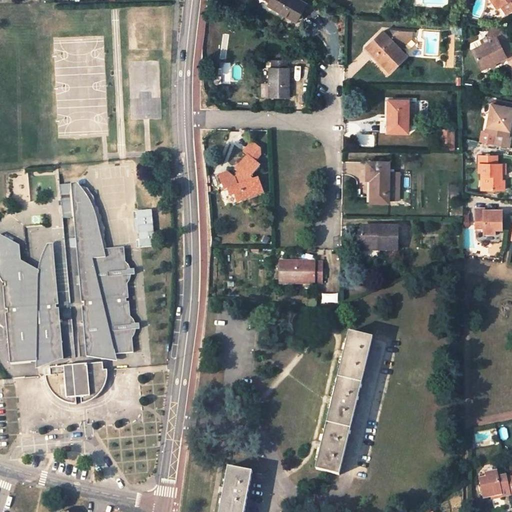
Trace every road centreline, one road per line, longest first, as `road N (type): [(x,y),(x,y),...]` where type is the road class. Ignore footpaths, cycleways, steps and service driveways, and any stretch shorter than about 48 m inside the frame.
road 1 (tertiary): [(162,506),(195,299),(184,120)]
road 2 (unclassified): [(8,468),(162,506)]
road 3 (residential): [(184,120),(331,122)]
road 4 (tertiary): [(184,120),(192,0)]
